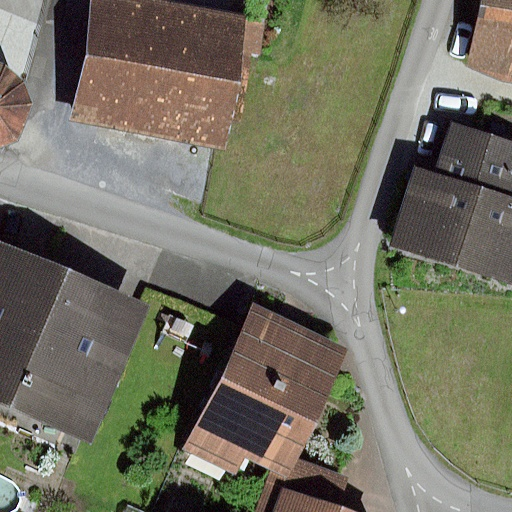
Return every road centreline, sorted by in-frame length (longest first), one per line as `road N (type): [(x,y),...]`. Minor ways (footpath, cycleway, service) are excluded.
road 1 (residential): [(0,176),(342,291)]
road 2 (residential): [(342,291),(436,0)]
road 3 (residential): [(432,511),(342,291)]
